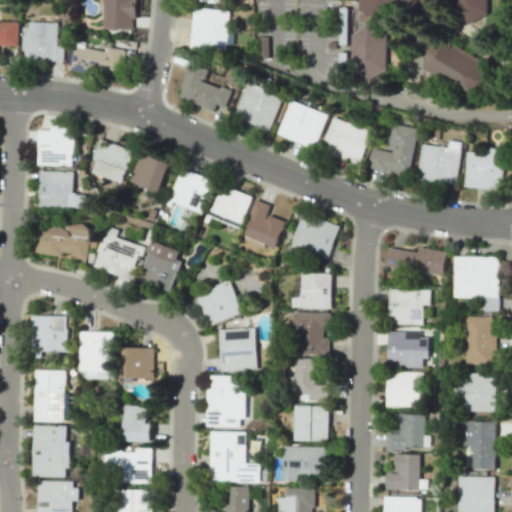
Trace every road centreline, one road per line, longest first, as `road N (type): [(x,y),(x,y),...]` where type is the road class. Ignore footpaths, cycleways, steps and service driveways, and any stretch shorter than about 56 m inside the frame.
road 1 (residential): [(511,223),(373,208),(140,115),(0,91)]
road 2 (residential): [(8,511),(13,92)]
road 3 (residential): [(181,337),(54,283),(0,275),(5,458)]
road 4 (residential): [(373,208),(363,247),(356,511)]
road 5 (residential): [(181,511),(181,337)]
